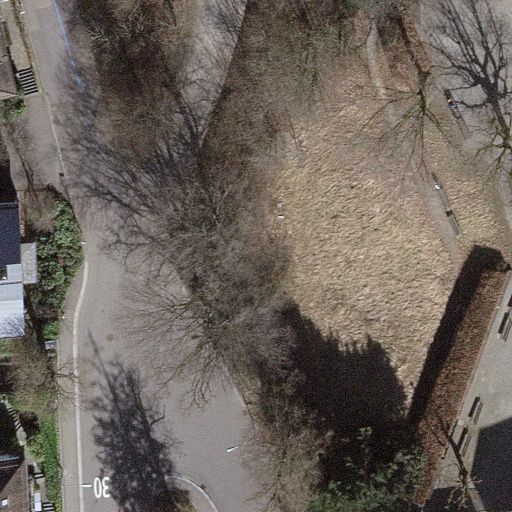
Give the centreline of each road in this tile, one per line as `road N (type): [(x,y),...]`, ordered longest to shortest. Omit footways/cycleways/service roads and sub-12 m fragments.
road 1 (residential): [(45,0),(142,362)]
road 2 (track): [(107,221),(159,172),(216,0)]
road 3 (residential): [(142,362),(172,361),(204,385),(246,511)]
road 4 (residential): [(118,511),(117,388),(126,369),(142,362)]
